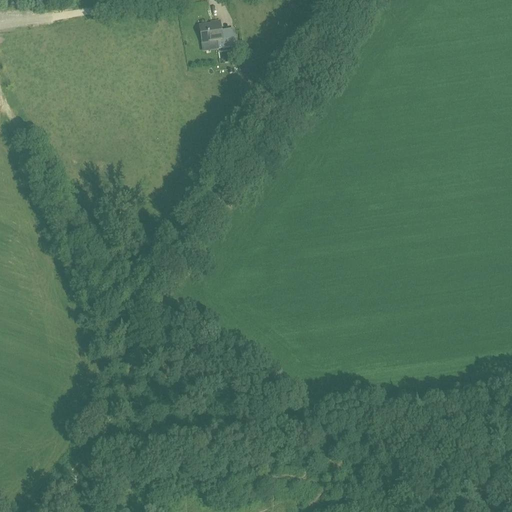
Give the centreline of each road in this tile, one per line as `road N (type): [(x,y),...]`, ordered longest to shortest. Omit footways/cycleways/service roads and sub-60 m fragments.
road 1 (track): [(98,448),(141,313),(208,207),(245,177),(355,0)]
road 2 (track): [(0,104),(85,335),(101,365),(127,355)]
